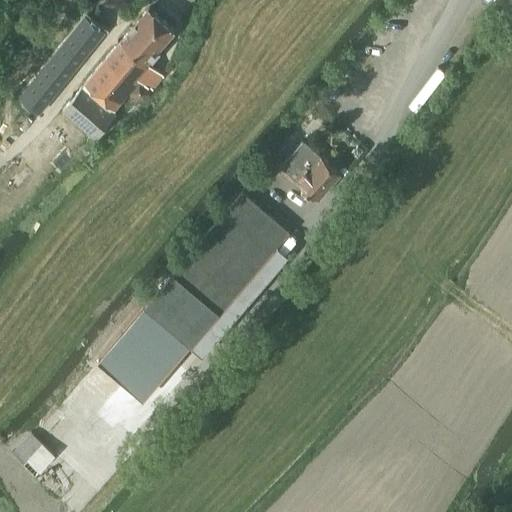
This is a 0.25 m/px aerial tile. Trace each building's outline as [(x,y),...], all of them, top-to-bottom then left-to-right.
[(158,51),(176,30),(149,7),(84,83),(114,109),(129,92),(138,100),(142,99),(145,99),(150,93),(148,86),(152,89),(164,75),(151,65),(160,54),(158,51)] [(25,71),(11,88),(40,111),(104,33),(85,17),(34,78),(25,71)] [(63,109),(97,138),(117,115),(82,85),(63,109)] [(280,167),(318,200),(341,173),(303,141),(280,167)] [(254,181),(263,188),(274,174),(265,167),(254,181)] [(244,192),(146,306),(192,346),(200,336),(211,346),(286,258),(275,249),(290,231),(289,230),(295,224),(282,213),(277,219),(254,199),(244,192)] [(134,320),(133,322),(105,354),(126,372),(155,338),(134,320)] [(43,441),(31,432),(12,452),(36,474),(55,453),(43,441)]
